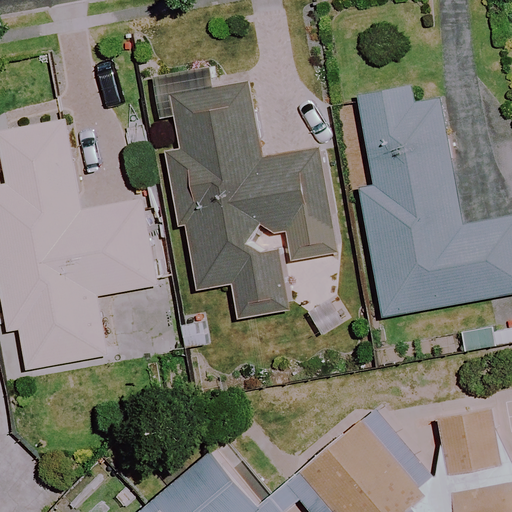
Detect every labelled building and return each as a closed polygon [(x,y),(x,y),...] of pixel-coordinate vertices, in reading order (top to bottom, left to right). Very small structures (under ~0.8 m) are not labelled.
[(436,80),(360,94),(377,188),(363,191),(385,316),(511,293),(511,216),(462,226),(436,80)] [(294,264),(339,257),(322,151),(264,161),(252,87),(170,100),(200,290),(235,285),(241,320),(288,312),(279,254),(261,257),(257,228),(274,226),(276,240),(290,238),(294,264)] [(82,212),(65,122),(2,134),(12,186),(0,188),(0,271),(11,328),(21,326),(30,369),(109,355),(98,296),(158,285),(143,201),(82,212)] [(511,466),(502,408),(451,417),(460,474),(511,466)] [(408,511),(431,493),(373,427),(316,476),(346,511),(408,511)] [(263,511),(275,502),(221,440),(146,505),(152,511),(263,511)] [(511,511),(511,484),(467,491),(470,511),(511,511)]
